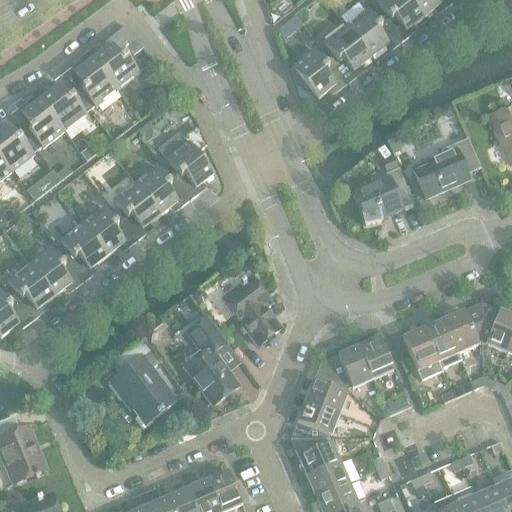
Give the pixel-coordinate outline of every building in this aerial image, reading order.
[(385,17),(381,21),(401,46),(414,36),(410,32),(423,21),(407,0),(383,0),(377,5),(385,17)] [(407,0),(423,21),(437,11),(441,15),(454,5),(450,0),(407,0)] [(339,21),(345,29),(370,62),(384,51),(388,56),(401,46),(381,21),(376,24),(367,13),(364,16),(357,7),(339,21)] [(106,51),(93,61),(117,93),(139,77),(137,76),(142,72),(133,60),(144,52),(126,28),(107,43),(103,46),(106,51)] [(357,72),(370,62),(345,29),(323,46),(332,58),(328,61),(347,87),(360,77),(357,72)] [(334,97),(347,87),(328,61),(323,65),(314,54),(292,71),(317,103),(331,92),(334,97)] [(76,67),(71,70),(85,89),(77,95),(90,112),(94,109),(95,111),(117,93),(93,61),(79,72),(76,67)] [(164,78),(157,83),(151,88),(163,103),(176,94),(164,78)] [(53,92),(40,102),(65,134),(86,118),(85,116),(90,112),(77,95),(68,102),(54,83),(50,87),(53,92)] [(23,108),(18,111),(32,130),(24,136),(37,153),(41,150),(43,151),(65,134),(40,102),(26,113),(23,108)] [(450,108),(440,112),(440,114),(442,118),(449,120),(454,118),(450,109),(450,108)] [(511,110),(491,119),(511,167),(511,166),(511,110)] [(0,131),(1,132),(0,132),(0,159),(12,175),(33,159),(32,157),(37,153),(24,136),(16,143),(1,124),(0,125),(0,131)] [(182,141),(186,147),(166,163),(174,174),(170,178),(189,203),(202,193),(198,189),(212,178),(196,156),(206,148),(197,129),(182,141)] [(466,177),(480,171),(468,142),(441,153),(443,158),(412,171),(425,202),(456,188),(455,185),(467,180),(466,177)] [(385,148),(378,152),(385,162),(391,157),(385,148)] [(90,149),(81,156),(87,164),(96,157),(90,149)] [(0,184),(12,175),(0,159),(0,184)] [(388,181),(354,195),(361,210),(365,228),(381,224),(380,221),(383,220),(402,212),(402,211),(413,206),(398,171),(394,160),(385,164),(389,175),(386,176),(388,181)] [(156,170),(135,187),(159,219),(173,208),(176,213),(189,203),(170,178),(165,182),(156,170)] [(53,174),(27,194),(34,204),(61,184),(53,174)] [(59,175),(56,177),(61,184),(64,181),(59,175)] [(122,215),(117,218),(136,244),(149,234),(146,229),(159,219),(135,187),(113,203),(122,215)] [(17,217),(34,204),(27,194),(9,207),(17,217)] [(36,211),(31,215),(37,222),(42,219),(36,211)] [(124,254),(136,244),(117,218),(112,222),(104,211),(82,227),(106,259),(120,249),(124,254)] [(93,270),(106,259),(82,227),(60,244),(69,255),(64,259),(84,284),(97,275),(93,270)] [(71,294),(84,284),(64,259),(60,262),(51,251),(29,268),(54,300),(67,289),(71,294)] [(40,310),(54,300),(29,268),(7,284),(16,296),(12,299),(31,325),(44,315),(40,310)] [(258,349),(281,331),(265,310),(271,306),(251,280),(223,301),(258,349)] [(195,295),(194,300),(197,304),(202,305),(206,302),(206,297),(203,293),(199,292),(195,295)] [(18,335),(31,325),(12,299),(7,303),(0,294),(0,340),(0,341),(14,330),(18,335)] [(458,356),(483,345),(481,307),(443,323),(458,356)] [(483,345),(506,355),(511,341),(511,319),(481,307),(483,345)] [(213,409),(239,390),(214,356),(227,346),(207,321),(187,336),(202,357),(185,371),(213,409)] [(443,323),(424,332),(441,373),(441,372),(461,364),(458,356),(443,323)] [(442,375),(441,372),(441,373),(424,332),(403,341),(422,384),(442,375)] [(125,400),(143,424),(145,427),(176,404),(151,372),(161,364),(144,341),(112,365),(121,377),(109,386),(122,403),(125,400)] [(379,341),(358,349),(373,382),(393,373),(379,341)] [(349,393),(352,392),(373,382),(358,349),(320,366),(349,393)] [(320,366),(314,383),(305,404),(339,417),(347,396),(349,393),(320,366)] [(473,393),(483,389),(483,380),(470,386),(473,393)] [(483,380),(483,389),(492,393),(495,384),(483,380)] [(492,393),(501,396),(508,389),(495,384),(492,393)] [(501,396),(505,405),(511,401),(511,399),(508,390),(508,389),(501,396)] [(460,390),(451,394),(454,402),(464,398),(460,390)] [(444,406),(454,402),(451,394),(441,398),(444,406)] [(389,420),(401,415),(412,410),(408,401),(385,411),(389,420)] [(329,442),(339,417),(305,404),(290,442),(329,442)] [(0,455),(13,487),(46,473),(38,454),(36,455),(25,430),(18,433),(13,419),(0,424),(0,455)] [(290,442),(307,480),(340,466),(329,442),(290,442)] [(494,458),(504,453),(500,445),(490,449),(494,458)] [(469,458),(460,463),(463,471),(473,467),(469,458)] [(372,464),(377,473),(385,470),(380,460),(372,464)] [(453,475),(463,471),(460,463),(450,467),(453,475)] [(307,480),(315,500),(348,486),(340,466),(307,480)] [(389,480),(385,470),(377,473),(381,483),(389,480)] [(228,474),(207,483),(219,511),(230,511),(242,507),(228,474)] [(430,476),(420,480),(424,488),(434,484),(430,476)] [(414,493),(424,488),(420,480),(410,484),(414,493)] [(219,511),(207,483),(187,492),(196,511),(219,511)] [(511,511),(511,483),(495,491),(504,511),(511,511)] [(315,500),(320,511),(341,511),(357,506),(348,486),(315,500)] [(404,487),(400,489),(405,500),(409,498),(404,487)] [(424,488),(414,493),(417,500),(427,495),(424,488)] [(472,491),(452,500),(457,511),(481,511),(475,499),(472,491)] [(481,511),(504,511),(495,491),(475,499),(481,511)] [(172,511),(196,511),(187,492),(168,500),(172,511)] [(58,511),(52,497),(15,511),(58,511)] [(172,511),(168,500),(148,509),(149,511),(172,511)] [(390,504),(393,511),(396,511),(402,510),(398,500),(390,504)] [(432,508),(434,511),(457,511),(452,500),(432,508)] [(369,511),(365,502),(357,506),(341,511),(369,511)]
